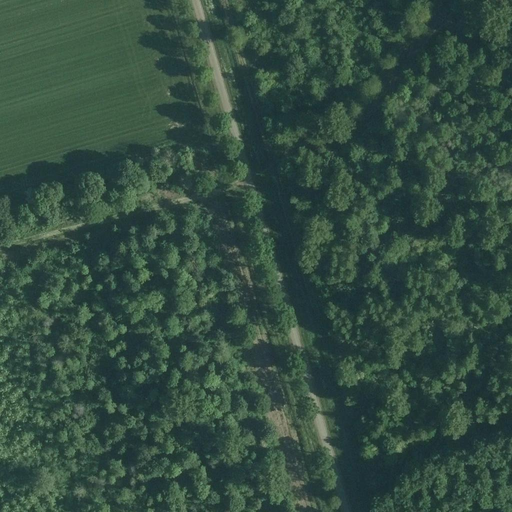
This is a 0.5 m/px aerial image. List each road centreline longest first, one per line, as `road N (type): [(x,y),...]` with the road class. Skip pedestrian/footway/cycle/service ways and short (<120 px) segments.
road 1 (unclassified): [(344,511),(195,0)]
road 2 (track): [(442,8),(381,102),(361,119),(294,146),(271,170),(0,244)]
